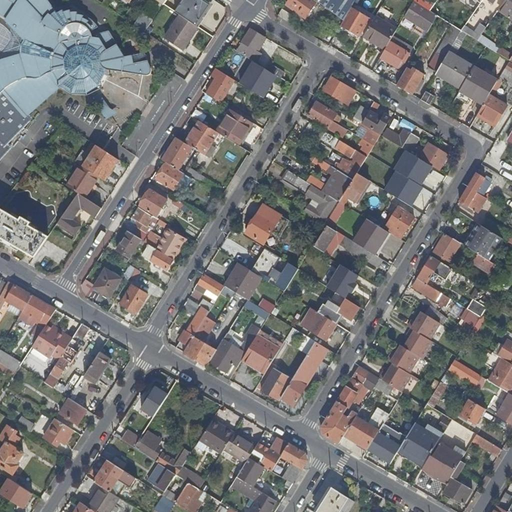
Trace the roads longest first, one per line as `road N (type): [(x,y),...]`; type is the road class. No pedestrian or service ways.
road 1 (residential): [(299,434),(471,157),(456,132),(320,56)]
road 2 (tertiary): [(247,10),(55,296)]
road 3 (residential): [(149,351),(320,56)]
road 4 (residential): [(48,511),(149,351)]
road 5 (tertiary): [(149,351),(299,434)]
road 6 (tertiary): [(324,451),(428,511)]
